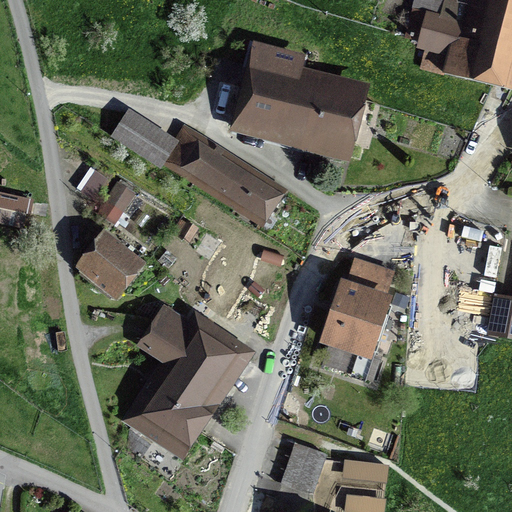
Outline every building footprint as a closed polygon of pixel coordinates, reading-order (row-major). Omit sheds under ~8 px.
[(419,0),(409,37),(424,41),(422,47),(465,59),(472,28),(439,19),(444,0),(419,0)] [(472,28),(465,59),(463,68),(511,80),(511,0),(455,0),(455,3),(477,9),(472,28)] [(300,60),(303,45),(280,39),(276,53),(250,46),(230,122),(344,151),(358,97),(293,80),(294,73),(289,72),(293,58),(300,60)] [(113,137),(160,167),(167,155),(121,125),(113,137)] [(261,220),(279,193),(236,165),(238,162),(202,139),(180,173),(216,196),(218,193),(261,220)] [(126,206),(134,194),(118,183),(110,196),(126,206)] [(3,191),(4,245),(34,244),(33,190),(3,191)] [(137,256),(143,245),(102,221),(96,232),(137,256)] [(96,275),(90,282),(111,298),(136,266),(99,237),(80,262),(96,275)] [(208,257),(197,252),(190,265),(201,271),(208,257)] [(325,365),(371,380),(378,357),(369,354),(386,301),(384,300),(393,274),(355,261),(346,287),(343,286),(325,341),(332,343),(325,365)] [(200,301),(215,283),(203,273),(188,290),(200,301)] [(511,298),(496,296),(489,334),(511,338),(511,298)] [(202,408),(237,356),(165,311),(143,344),(175,365),(140,417),(183,446),(206,411),(202,408)] [(325,454),(295,444),(281,484),(311,494),(325,454)] [(345,462),(344,475),(386,481),(388,467),(345,462)] [(382,511),(383,504),(348,501),(346,511),(382,511)]
